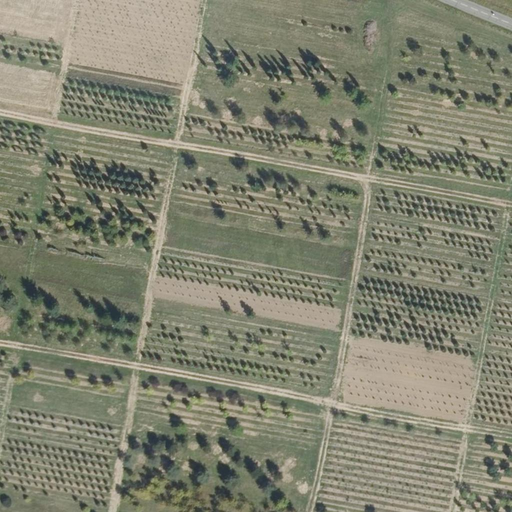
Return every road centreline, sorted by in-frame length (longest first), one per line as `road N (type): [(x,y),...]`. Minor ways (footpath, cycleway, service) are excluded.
road 1 (track): [(300,511),(335,395),(365,179),(0,113)]
road 2 (track): [(365,179),(392,51),(390,0)]
